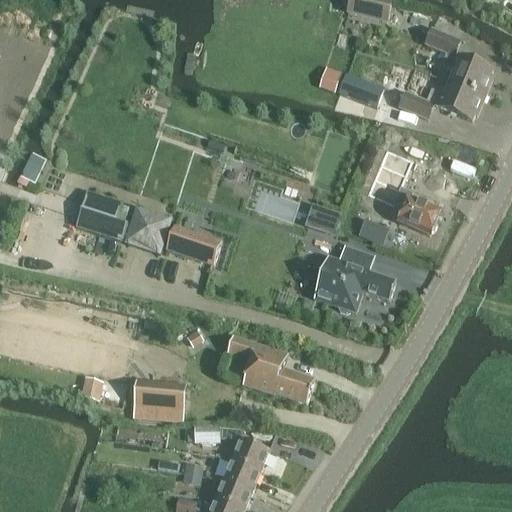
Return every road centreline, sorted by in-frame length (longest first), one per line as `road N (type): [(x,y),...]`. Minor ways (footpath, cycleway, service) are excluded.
road 1 (track): [(403,370),(258,322),(0,265)]
road 2 (tertiary): [(316,511),(511,165)]
